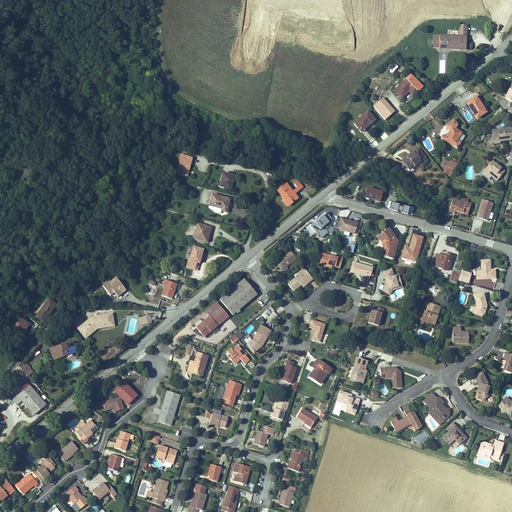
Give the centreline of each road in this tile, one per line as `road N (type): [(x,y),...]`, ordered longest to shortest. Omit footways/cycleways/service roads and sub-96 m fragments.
road 1 (tertiary): [(325,192),(497,50)]
road 2 (residential): [(136,348),(152,369),(147,390),(111,424),(99,450),(31,503)]
road 3 (tertiary): [(325,192),(511,249)]
road 4 (tertiary): [(0,461),(136,348)]
road 5 (residential): [(293,308),(282,345),(261,364),(235,445)]
road 6 (tertiary): [(136,348),(247,257)]
road 7 (residential): [(511,273),(492,337),(446,374)]
road 8 (residential): [(235,445),(195,435),(172,511)]
